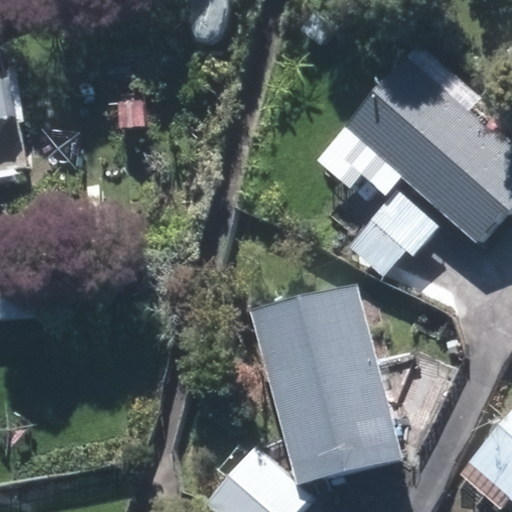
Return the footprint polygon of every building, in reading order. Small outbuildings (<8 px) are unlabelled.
[(342,131),(475,249),(511,205),(511,153),(404,61),(342,131)] [(162,84),(122,86),(123,131),(164,130),(162,84)] [(344,248),(379,280),(430,224),(394,193),(344,248)] [(53,275),(0,273),(0,325),(53,326),(53,275)] [(271,310),(317,482),(421,454),(374,282),(271,310)] [(511,410),(464,466),(511,507),(511,410)] [(219,498),(233,511),(307,511),(323,495),(268,446),(219,498)]
